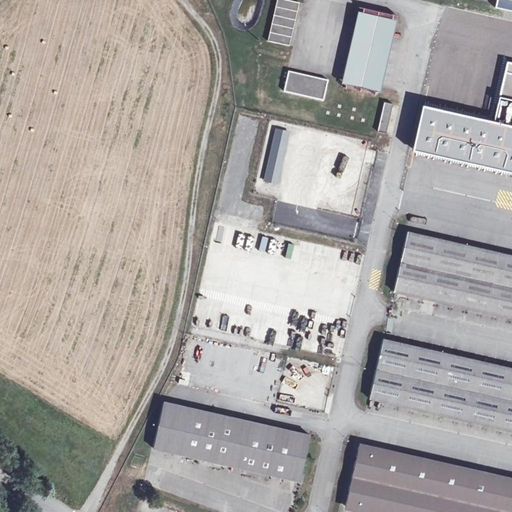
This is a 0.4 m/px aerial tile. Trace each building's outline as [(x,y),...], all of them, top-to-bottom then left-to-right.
[(298,1),(294,0),(276,0),(268,39),(289,43),(298,1)] [(357,10),(341,81),(380,91),(396,19),(394,18),(392,24),(390,23),(389,27),(384,28),(379,28),(377,28),(370,27),(364,23),(361,21),(360,20),(360,16),(358,16),(360,10),(357,10)] [(323,99),(328,78),(288,69),(284,89),(323,99)] [(495,122),(511,126),(511,74),(506,73),(495,122)] [(386,132),(393,102),(384,100),(377,130),(386,132)] [(415,150),(511,171),(511,126),(495,122),(425,106),(415,150)] [(277,182),(289,130),(276,127),(265,179),(277,182)] [(394,290),(511,316),(511,253),(407,230),(394,290)] [(248,250),(269,252),(271,235),(250,233),(248,250)] [(338,356),(340,355),(345,334),(332,312),(327,311),(325,300),(314,298),(316,286),(315,285),(320,283),(313,282),(311,277),(313,268),(323,263),(327,262),(324,252),(299,247),(297,242),(282,239),(294,293),(282,271),(275,270),(273,266),(251,271),(249,279),(232,288),(235,288),(233,297),(230,296),(204,302),(200,322),(205,330),(338,356)] [(369,397),(511,428),(511,365),(383,337),(369,397)] [(299,479),(310,434),(164,401),(154,447),(299,479)] [(345,505),(376,511),(511,511),(511,479),(359,445),(345,505)]
